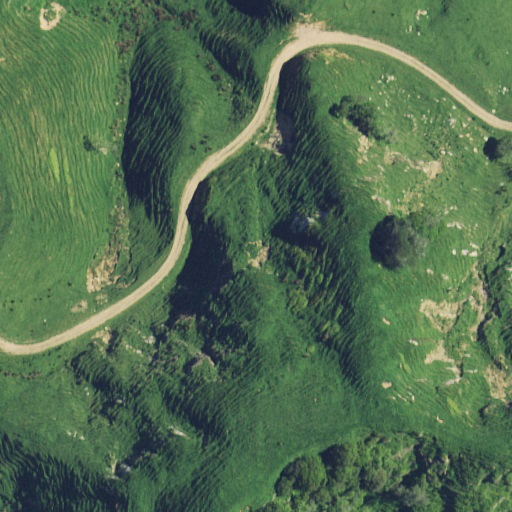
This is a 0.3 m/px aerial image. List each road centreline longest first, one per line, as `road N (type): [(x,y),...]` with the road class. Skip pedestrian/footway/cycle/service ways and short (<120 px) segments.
road 1 (track): [(268,0),(253,52),(193,133),(160,272),(0,337)]
road 2 (track): [(511,53),(316,0)]
